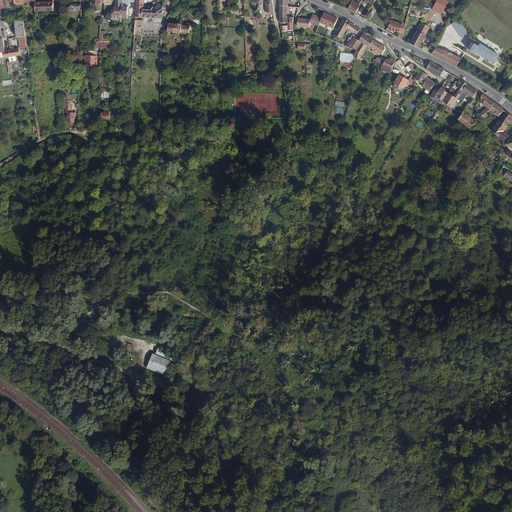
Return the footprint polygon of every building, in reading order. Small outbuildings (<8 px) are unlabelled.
[(116,9),(112,9),(112,11),(111,18),(115,18),(122,18),(122,4),(122,0),(116,0),(116,9)] [(136,0),(136,14),(135,19),(135,21),(143,21),(143,18),(144,9),(143,0),(136,0)] [(273,0),(264,0),(266,12),(274,14),(273,0)] [(361,4),(353,0),(352,0),(348,9),(348,10),(356,14),(356,13),(361,4)] [(442,15),(449,2),(441,7),(440,0),(437,0),(433,10),(435,11),(442,15)] [(44,1),(35,2),(35,5),(35,11),(44,11),(44,1)] [(53,1),(44,1),(44,11),(54,10),(53,3),(53,1)] [(68,9),(70,10),(82,11),(82,3),(69,2),(68,9)] [(163,18),(163,7),(155,7),(151,10),(144,9),(143,18),(152,18),(163,18)] [(430,21),(435,11),(433,10),(430,9),(425,19),(430,21)] [(328,28),(333,31),(338,18),(324,12),(322,17),(320,22),(329,26),(328,28)] [(310,28),(311,23),(318,26),(320,22),(322,17),(313,14),(311,20),(298,18),(298,27),(310,28)] [(293,23),(294,17),(287,17),(280,17),(281,22),(289,23),(289,26),(281,26),(282,31),(288,31),(288,30),(293,30),(293,23)] [(350,22),(343,18),(335,34),(337,35),(342,38),(347,29),(357,34),(360,29),(350,22)] [(400,39),(405,23),(403,23),(402,24),(393,22),(393,20),(391,19),(387,29),(398,32),(397,37),(400,39)] [(468,33),(459,19),(452,24),(461,38),(468,33)] [(26,36),(24,20),(15,21),(16,38),(19,37),(26,36)] [(142,35),(143,21),(135,21),(134,34),(142,35)] [(190,33),(190,25),(182,25),(182,24),(168,23),(168,32),(190,33)] [(420,48),(430,27),(422,23),(411,43),(420,48)] [(385,47),(364,33),(359,41),(362,42),(367,46),(383,55),(386,49),(385,47)] [(20,49),(27,48),(27,46),(26,36),(19,37),(20,49)] [(357,50),(362,42),(359,41),(354,38),(352,41),(350,40),(347,44),(357,50)] [(113,42),(105,41),(101,41),(101,48),(101,50),(111,50),(113,50),(113,42)] [(363,52),(367,46),(362,42),(357,50),(357,51),(354,57),(360,59),(363,52)] [(475,44),(471,51),(477,55),(478,54),(495,65),(501,56),(481,44),(480,46),(475,44)] [(20,55),(19,48),(11,50),(5,51),(5,52),(4,52),(5,58),(10,57),(16,56),(20,55)] [(462,59),(465,55),(455,50),(454,53),(449,50),(437,48),(432,54),(458,67),(462,59)] [(98,66),(98,51),(85,51),(85,56),(86,59),(86,64),(85,64),(84,66),(85,66),(85,67),(86,67),(87,67),(88,66),(98,66)] [(395,63),(396,60),(393,59),(392,61),(386,59),(382,68),(385,69),(384,71),(390,74),(395,63)] [(434,74),(439,66),(431,62),(430,64),(427,62),(425,65),(428,67),(426,69),(434,74)] [(449,74),(444,70),(444,69),(439,66),(434,74),(445,80),(449,74)] [(428,76),(420,70),(415,78),(423,83),(421,87),(430,92),(436,83),(427,78),(428,76)] [(412,86),(414,81),(411,75),(408,80),(399,75),(394,84),(404,89),(406,86),(407,87),(408,84),(412,86)] [(463,91),(468,84),(463,81),(458,88),(460,89),(463,91)] [(478,91),(468,84),(463,91),(461,95),(458,99),(462,102),(467,94),(473,98),(478,91)] [(449,93),(446,91),(446,90),(444,89),(441,87),(440,90),(436,87),(430,96),(432,97),(436,98),(437,97),(440,99),(444,102),(449,93)] [(505,96),(509,90),(505,87),(501,93),(505,96)] [(458,99),(461,95),(457,93),(455,97),(449,93),(444,102),(455,109),(458,103),(456,102),(458,99)] [(491,110),(496,103),(483,94),(483,95),(482,96),(482,102),(483,104),(482,104),(487,108),(491,110)] [(504,110),(505,109),(496,103),(491,110),(493,111),(500,117),(504,110)] [(487,113),(491,110),(487,108),(479,114),(482,117),(483,116),(487,113)] [(68,115),(67,115),(67,122),(75,122),(75,112),(73,112),(71,112),(71,115),(68,115)] [(464,112),(460,118),(459,120),(471,129),(477,121),(464,112)] [(493,131),(492,132),(505,141),(507,139),(509,141),(511,137),(511,135),(510,135),(509,136),(506,133),(507,132),(506,130),(510,125),(511,127),(511,126),(511,116),(507,112),(493,131)] [(244,198),(247,190),(242,188),(239,196),(244,198)] [(160,349),(157,355),(172,362),(175,363),(177,356),(160,349)] [(166,376),(172,362),(157,355),(155,354),(148,369),(166,376)]
